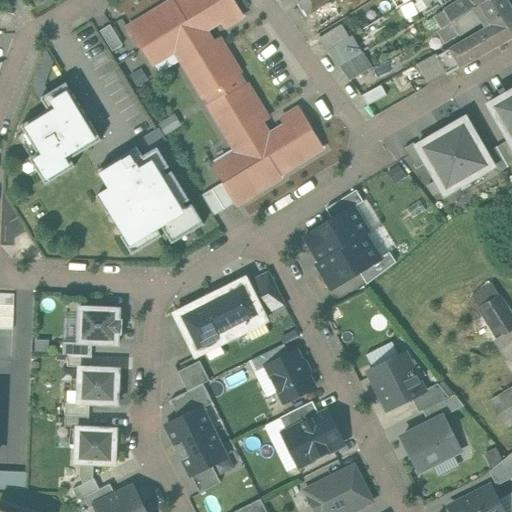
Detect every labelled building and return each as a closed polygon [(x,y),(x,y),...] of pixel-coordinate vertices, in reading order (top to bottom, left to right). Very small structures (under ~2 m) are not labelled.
[(266,136),(259,124),(268,119),(247,84),(245,85),(238,74),(240,73),(219,38),(210,44),(202,32),(221,20),(225,27),(243,16),(233,0),(179,0),(175,3),(173,0),(128,28),(141,49),(142,48),(152,64),(175,50),(204,98),(206,97),(210,103),(208,105),(237,152),(214,166),(224,183),(223,184),(236,205),(281,177),(280,174),(323,148),(309,125),(309,124),(299,108),(281,119),(285,125),(266,136)] [(302,0),(299,2),(307,16),(313,12),(331,0),(332,0),(302,0)] [(331,0),(313,12),(321,26),(340,14),(331,0)] [(460,0),(435,15),(442,27),(488,0),(460,0)] [(440,28),(438,29),(446,42),(482,20),(485,26),(511,9),(511,7),(507,0),(488,0),(442,27),(440,28)] [(511,9),(485,26),(486,27),(437,55),(445,70),(447,74),(511,36),(511,9)] [(437,23),(430,28),(432,32),(438,29),(440,28),(437,23)] [(123,45),(110,24),(100,31),(113,51),(123,45)] [(329,50),(350,38),(341,24),(320,37),(329,50)] [(329,50),(328,51),(337,66),(340,65),(361,52),(362,52),(352,36),(350,38),(329,50)] [(351,80),(372,67),(371,66),(361,52),(340,65),(351,80)] [(436,53),(416,64),(427,81),(445,70),(437,55),(436,53)] [(48,109),(21,126),(37,153),(33,155),(41,169),(37,171),(46,184),(75,166),(71,159),(102,140),(66,82),(41,98),(48,109)] [(511,91),(508,94),(507,93),(488,104),(509,139),(511,145),(511,91)] [(466,117),(416,146),(426,163),(445,195),(494,166),(486,152),(466,117)] [(511,145),(509,139),(496,146),(508,167),(511,165),(511,145)] [(414,142),(404,148),(416,169),(426,163),(416,146),(414,142)] [(110,188),(97,196),(132,254),(162,236),(157,228),(161,225),(172,243),(204,224),(192,204),(186,208),(184,203),(189,200),(172,171),(166,174),(163,170),(169,167),(157,147),(143,156),(137,146),(120,156),(123,161),(116,165),(113,161),(99,170),(110,188)] [(508,167),(496,146),(486,152),(494,166),(498,173),(508,167)] [(436,182),(427,187),(433,196),(441,190),(436,182)] [(326,209),(332,219),(353,206),(353,208),(363,202),(357,190),(326,209)] [(305,235),(320,261),(365,234),(368,232),(353,208),(353,206),(332,219),(305,235)] [(376,253),(365,234),(320,261),(317,263),(332,289),(360,272),(380,259),(379,258),(376,253)] [(380,259),(360,272),(367,284),(396,262),(390,252),(379,258),(380,259)] [(284,305),(268,273),(249,283),(265,315),(284,305)] [(215,293),(235,332),(266,317),(265,315),(249,283),(246,277),(229,286),(227,282),(213,289),(215,293)] [(14,294),(0,293),(0,305),(14,306),(14,294)] [(235,332),(215,293),(174,313),(196,356),(223,342),(222,339),(235,332)] [(511,314),(499,293),(478,306),(497,338),(511,328),(511,314)] [(14,306),(0,305),(0,317),(13,318),(14,306)] [(120,309),(79,307),(78,343),(92,344),(118,345),(119,333),(121,334),(121,320),(119,320),(120,309)] [(13,318),(0,317),(0,328),(13,329),(13,318)] [(511,328),(497,338),(494,340),(511,369),(511,328)] [(78,343),(63,342),(63,354),(68,355),(92,356),(92,344),(78,343)] [(284,344),(252,360),(257,371),(267,366),(289,355),(284,344)] [(289,355),(267,366),(285,402),(314,387),(296,351),(289,355)] [(423,391),(404,353),(369,371),(388,410),(412,398),(424,392),(423,391)] [(92,356),(68,355),(67,367),(79,367),(91,368),(92,356)] [(200,361),(178,371),(188,391),(209,380),(200,361)] [(91,368),(79,367),(78,403),(89,404),(114,405),(118,405),(119,369),(91,368)] [(438,383),(423,391),(424,392),(412,398),(419,413),(423,411),(449,397),(438,383)] [(511,386),(490,401),(506,427),(511,423),(511,386)] [(449,397),(423,411),(429,423),(443,416),(464,406),(455,394),(449,397)] [(312,401),(280,417),(287,431),(319,415),(312,401)] [(78,403),(65,403),(65,415),(89,416),(89,404),(78,403)] [(178,450),(214,432),(201,407),(166,425),(178,450)] [(287,431),(284,433),(300,465),(343,444),(327,412),(319,415),(287,431)] [(89,416),(65,415),(65,426),(76,427),(88,428),(89,416)] [(429,423),(402,437),(419,471),(460,450),(443,416),(429,423)] [(88,428),(76,427),(75,463),(80,463),(94,464),(115,465),(117,429),(88,428)] [(191,475),(227,457),(214,432),(178,450),(191,475)] [(511,477),(511,452),(489,471),(497,485),(511,477)] [(94,464),(80,463),(79,476),(83,484),(93,479),(94,464)] [(354,466),(321,483),(323,488),(307,496),(315,511),(350,511),(372,501),(354,466)] [(83,484),(73,489),(78,500),(83,497),(99,489),(94,478),(93,479),(83,484)] [(99,489),(83,497),(89,508),(94,506),(94,505),(115,495),(110,484),(99,489)] [(122,511),(135,506),(133,501),(139,498),(138,495),(133,486),(115,495),(94,505),(94,506),(97,511),(122,511)] [(503,511),(490,486),(450,507),(452,511),(503,511)] [(267,511),(261,499),(234,511),(267,511)]
